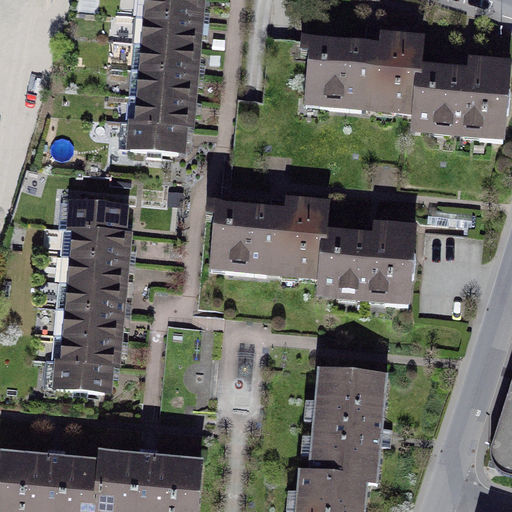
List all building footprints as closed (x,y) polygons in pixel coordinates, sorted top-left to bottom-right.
[(202,0),(135,0),(135,8),(202,12),(202,0)] [(200,34),(202,12),(135,8),(134,30),(200,34)] [(199,65),(200,34),(134,30),(132,62),(199,65)] [(414,113),(418,70),(421,38),(383,34),(381,48),(310,40),(304,102),(414,113)] [(197,91),(199,65),(132,62),(131,87),(197,91)] [(468,75),(418,70),(414,113),(412,130),(505,139),(511,74),(511,65),(469,62),(468,75)] [(195,129),(197,91),(131,87),(129,125),(187,128),(195,129)] [(187,128),(129,125),(127,153),(186,157),(187,128)] [(286,212),(214,207),(210,269),(322,276),(325,234),(327,202),(287,200),(286,212)] [(124,205),(63,201),(61,226),(122,230),(124,205)] [(128,230),(122,230),(61,226),(59,253),(126,258),(128,230)] [(375,238),(325,234),(322,276),(320,296),(410,303),(416,229),(376,226),(375,238)] [(126,258),(59,253),(58,276),(124,281),(126,258)] [(124,281),(58,276),(56,299),(123,304),(124,281)] [(123,304),(56,299),(54,330),(120,335),(123,304)] [(120,335),(54,330),(51,362),(113,367),(118,367),(120,335)] [(51,362),(49,390),(111,395),(113,367),(51,362)] [(388,385),(321,379),(311,483),(366,488),(378,489),(388,385)] [(511,388),(494,447),(496,462),(506,470),(511,472),(511,388)] [(98,511),(102,465),(1,458),(0,478),(0,511),(98,511)] [(102,465),(98,511),(198,511),(202,465),(102,458),(102,465)] [(363,511),(366,488),(311,483),(299,481),(296,511),(363,511)]
